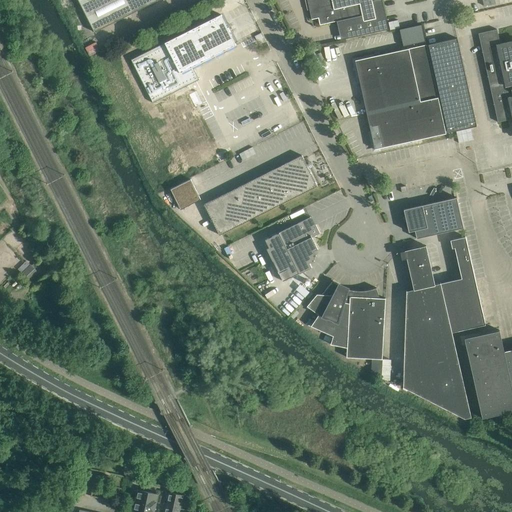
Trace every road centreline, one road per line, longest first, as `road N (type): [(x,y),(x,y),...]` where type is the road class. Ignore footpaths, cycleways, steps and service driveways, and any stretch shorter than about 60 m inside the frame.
road 1 (secondary): [(0,353),(328,511)]
road 2 (unclassified): [(366,215),(259,0)]
road 3 (unknown): [(449,26),(476,149),(490,157),(511,153)]
